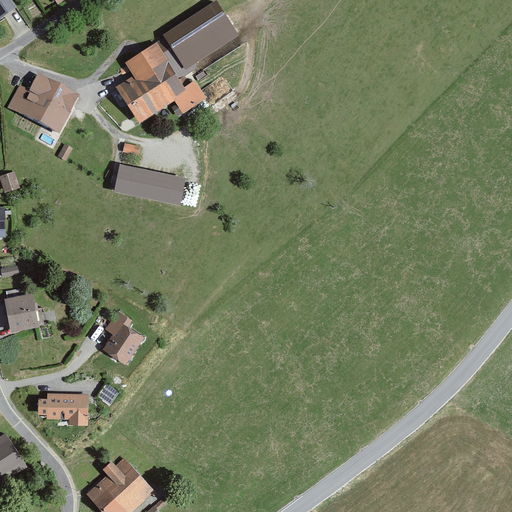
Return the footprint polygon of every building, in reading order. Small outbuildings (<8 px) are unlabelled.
[(0,0),(0,20),(17,8),(11,0),(0,0)] [(237,36),(216,1),(157,43),(177,76),(237,36)] [(135,80),(121,89),(140,120),(175,98),(183,112),(205,99),(197,85),(187,91),(177,76),(157,43),(124,62),(135,80)] [(77,96),(36,75),(28,91),(20,88),(10,108),(59,133),(77,96)] [(125,142),(124,150),(140,152),(141,144),(125,142)] [(186,180),(120,167),(115,190),(181,203),(186,180)] [(14,173),(1,177),(5,191),(19,187),(14,173)] [(14,261),(1,266),(4,276),(18,271),(14,261)] [(32,294),(4,300),(11,333),(39,327),(32,294)] [(117,312),(105,330),(112,335),(102,350),(125,366),(144,338),(128,327),(132,321),(117,312)] [(119,392),(108,384),(99,397),(110,405),(119,392)] [(49,400),(39,400),(38,414),(47,414),(47,419),(68,419),(68,425),(87,425),(88,395),(49,395),(49,400)] [(5,435),(0,438),(0,483),(26,467),(5,435)] [(129,511),(153,490),(124,459),(88,494),(104,511),(129,511)]
